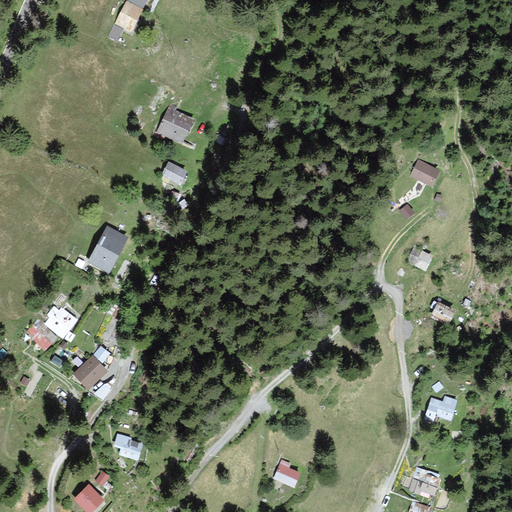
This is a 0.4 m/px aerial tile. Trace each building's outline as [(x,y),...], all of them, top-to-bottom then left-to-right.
[(142,10),(127,2),(115,24),(130,32),(142,10)] [(177,107),(172,105),(159,131),(181,142),(192,119),(175,111),(177,107)] [(435,173),(415,162),(407,176),(427,187),(435,173)] [(186,171),(169,163),(163,176),(179,184),(186,171)] [(127,238),(108,227),(89,262),(108,272),(127,238)] [(430,258),(412,248),(403,263),(421,273),(430,258)] [(451,312),(432,302),(424,317),(444,327),(451,312)] [(76,320),(62,308),(60,311),(55,307),(48,315),(52,318),(48,323),(63,335),(76,320)] [(56,338),(38,321),(28,332),(45,349),(56,338)] [(109,353),(102,347),(94,355),(101,361),(109,353)] [(106,370),(93,356),(74,374),(87,388),(106,370)] [(453,401),(441,397),(439,402),(429,398),(421,419),(431,423),(434,416),(447,421),(453,401)] [(130,441),(131,439),(119,435),(115,446),(121,448),(120,454),(138,460),(143,445),(130,441)] [(286,464),(278,461),(269,479),(288,488),(294,473),(284,469),(286,464)] [(438,477),(414,468),(405,491),(425,499),(429,500),(438,477)] [(104,483),(109,473),(102,469),(97,479),(104,483)] [(89,511),(103,499),(90,486),(75,500),(86,511),(89,511)] [(427,511),(428,509),(408,503),(405,511),(427,511)]
